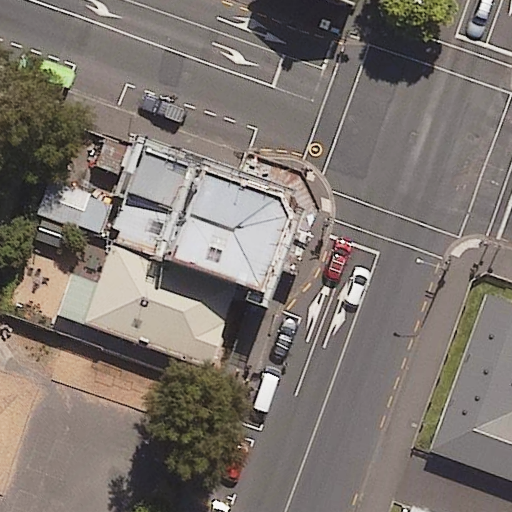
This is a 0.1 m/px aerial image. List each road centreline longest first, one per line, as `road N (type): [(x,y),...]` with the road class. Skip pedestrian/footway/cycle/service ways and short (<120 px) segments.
road 1 (tertiary): [(418,143),(25,0)]
road 2 (secondary): [(418,143),(285,511)]
road 3 (secondary): [(469,0),(418,143)]
